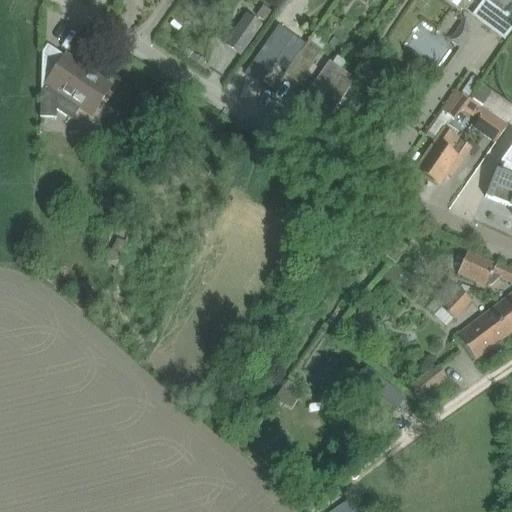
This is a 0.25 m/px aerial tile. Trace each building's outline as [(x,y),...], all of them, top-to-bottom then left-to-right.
[(511,0),(447,0),(462,10),(470,0),(484,0),(503,14),(511,1),(511,0)] [(261,25),(246,15),(230,38),(224,46),(239,56),(261,25)] [(280,34),(248,80),(260,89),(274,68),(284,75),(302,50),(280,34)] [(302,50),(284,75),(297,84),(321,51),(307,42),(302,50)] [(97,107),(111,86),(64,54),(63,56),(46,46),(41,53),(39,91),(38,118),(55,119),(55,110),(70,120),(79,107),(91,115),(97,107)] [(315,108),(341,70),(328,62),(302,99),(315,108)] [(328,117),(354,80),(341,70),(315,108),(328,117)] [(480,108),(491,93),(478,84),(468,100),(480,108)] [(453,121),(468,100),(457,93),(443,113),(453,121)] [(507,126),(480,108),(474,116),(479,119),(472,128),(495,144),(507,127),(507,126)] [(429,151),(418,168),(439,183),(448,170),(453,173),(464,157),(466,154),(470,149),(457,140),(443,131),(429,151)] [(511,146),(499,164),(502,165),(499,173),(495,172),(484,197),(511,208),(511,212),(511,216),(511,146)] [(387,236),(376,250),(393,263),(404,248),(387,236)] [(456,275),(486,288),(487,285),(490,287),(499,278),(511,284),(511,271),(495,264),(495,265),(467,252),(456,275)] [(473,303),(459,291),(457,289),(441,306),(439,308),(442,311),(455,323),(473,303)] [(511,294),(503,302),(510,311),(511,310),(511,309),(511,294)] [(510,311),(503,302),(457,339),(474,361),(511,332),(511,309),(511,310),(510,311)] [(429,396),(448,382),(437,367),(418,381),(429,396)] [(366,368),(358,378),(396,409),(404,399),(366,368)] [(287,382),(282,388),(296,398),(300,391),(287,382)]
